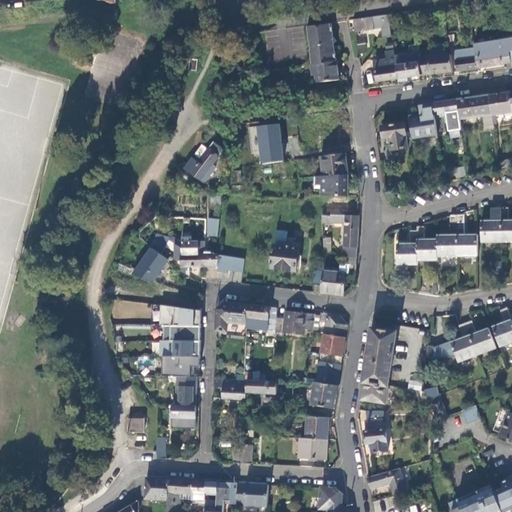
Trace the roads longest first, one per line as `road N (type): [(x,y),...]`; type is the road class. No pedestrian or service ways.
road 1 (residential): [(363,307),(211,289),(205,470)]
road 2 (residential): [(374,218),(356,103),(511,78)]
road 3 (residential): [(355,480),(348,442),(363,307)]
road 4 (residential): [(355,480),(205,470)]
road 5 (residential): [(365,293),(434,306),(511,292)]
road 6 (residential): [(511,188),(374,218)]
road 7 (residential): [(205,470),(133,468),(86,511)]
